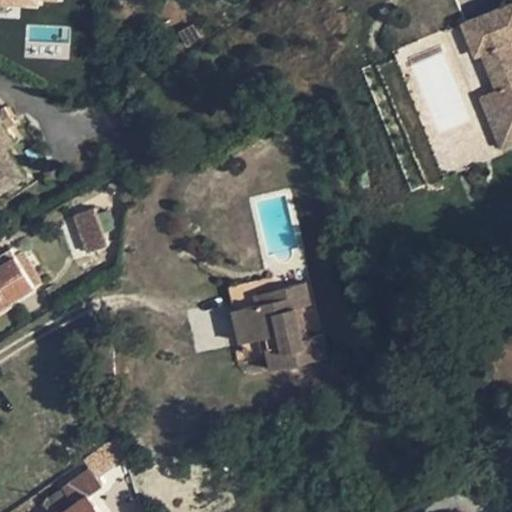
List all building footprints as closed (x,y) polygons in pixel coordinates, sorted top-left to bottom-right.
[(511,4),(464,23),(476,54),(484,51),(499,89),(511,123),(511,4)] [(494,130),(511,123),(499,89),(481,95),(494,130)] [(5,107),(0,110),(0,115),(8,127),(15,121),(5,107)] [(0,194),(27,177),(6,146),(16,140),(8,127),(0,115),(0,194)] [(511,123),(494,130),(501,148),(511,143),(511,123)] [(95,207),(75,214),(88,252),(109,245),(95,207)] [(0,307),(42,281),(23,251),(15,256),(10,249),(0,255),(0,307)] [(271,276),(228,286),(244,354),(268,348),(272,369),(328,356),(323,334),(303,339),(296,308),(311,304),(306,282),(274,290),(271,276)] [(115,334),(93,335),(94,375),(115,374),(115,334)] [(110,455),(106,458),(116,471),(113,474),(119,487),(123,491),(136,487),(123,448),(119,450),(110,455)] [(106,458),(90,469),(100,483),(113,474),(116,471),(106,458)] [(90,469),(63,487),(74,503),(61,511),(100,511),(89,496),(102,486),(100,483),(90,469)] [(43,501),(50,511),(61,511),(74,503),(63,487),(43,501)] [(141,502),(136,487),(123,491),(130,505),(141,502)]
